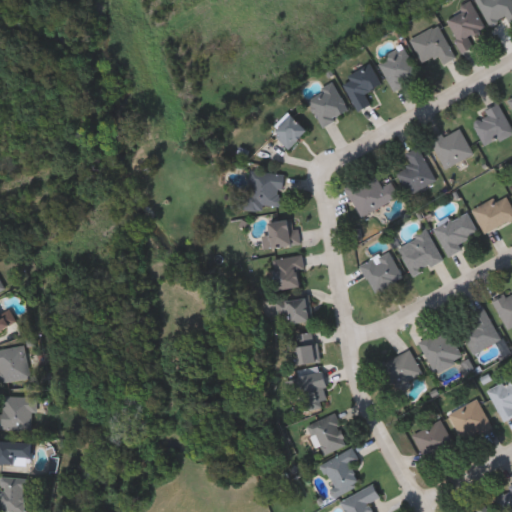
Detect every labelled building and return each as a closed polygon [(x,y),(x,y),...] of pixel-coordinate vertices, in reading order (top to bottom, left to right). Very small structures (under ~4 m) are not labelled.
[(486,26),(474,0),(511,0),(511,2),(511,24),(508,26),(504,17),(486,26)] [(471,47),(459,53),(442,19),(471,4),(483,28),(466,37),(471,47)] [(408,39),(437,25),(453,58),(441,64),(437,55),(420,63),(408,39)] [(419,75),(394,92),(375,65),(401,48),(419,75)] [(362,94),(368,105),(355,112),(339,80),(369,64),(379,85),(362,94)] [(347,112),(319,127),(304,98),(332,84),(347,112)] [(511,133),(483,147),(469,119),(497,105),(511,133)] [(268,130),(286,113),(303,132),(285,149),(268,130)] [(429,140),(458,127),(471,156),(441,169),(429,140)] [(434,180),(406,194),(395,172),(409,165),(403,154),(416,147),(434,180)] [(279,172),(279,205),(246,205),(246,172),(279,172)] [(378,186),(389,181),(396,198),(356,216),(343,186),(373,173),(378,186)] [(504,193),(511,211),(511,219),(482,234),(470,209),(504,193)] [(460,250),(444,257),(431,225),(466,211),(475,234),(456,241),(460,250)] [(261,247),(260,234),(266,234),(265,221),(296,218),(298,245),(261,247)] [(394,245),(424,229),(441,260),(411,276),(394,245)] [(374,294),(357,265),(385,249),(402,278),(374,294)] [(270,263),(293,259),(297,285),(275,289),(270,263)] [(0,295),(8,292),(0,274),(0,295)] [(511,325),(505,329),(491,301),(511,290),(511,325)] [(286,323),(285,315),(276,316),(274,300),(307,295),(311,319),(286,323)] [(467,318),(465,313),(483,305),(498,341),(470,353),(457,323),(467,318)] [(18,322),(0,331),(0,307),(2,311),(10,307),(18,322)] [(417,343),(445,327),(461,357),(433,372),(417,343)] [(312,331),(314,342),(318,342),(321,360),(294,364),(289,335),(312,331)] [(0,372),(0,349),(26,344),(33,378),(3,385),(0,372)] [(420,376),(388,389),(378,363),(410,350),(420,376)] [(292,371),(320,365),(327,400),(300,406),(292,371)] [(511,416),(507,420),(488,390),(511,374),(511,416)] [(36,430),(0,429),(0,396),(37,397),(36,430)] [(463,444),(447,415),(475,399),(491,428),(463,444)] [(308,424),(335,413),(348,443),(321,455),(308,424)] [(411,435),(438,420),(451,445),(424,459),(411,435)] [(0,441),(32,441),(32,465),(0,464),(0,441)] [(357,459),(348,463),(358,485),(335,496),(319,462),(351,448),(357,459)] [(0,477),(27,477),(27,511),(0,511),(0,477)] [(368,503),(372,511),(343,511),(338,502),(372,484),(379,498),(368,503)] [(511,511),(494,511),(499,508),(493,494),(511,485),(511,511)]
